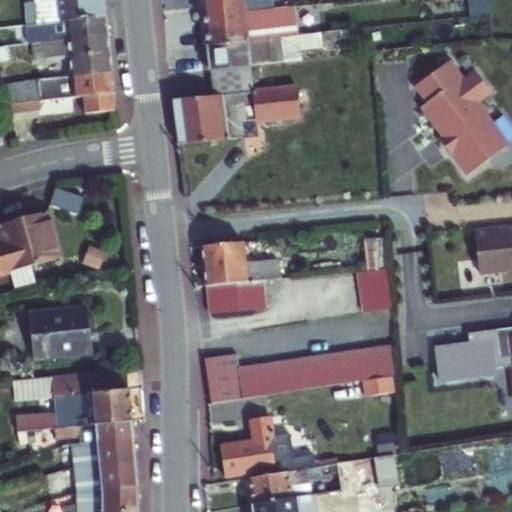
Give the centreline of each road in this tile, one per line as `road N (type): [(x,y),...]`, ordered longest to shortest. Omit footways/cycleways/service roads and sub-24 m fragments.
road 1 (tertiary): [(153,149),(174,354),(175,511)]
road 2 (residential): [(0,177),(153,149)]
road 3 (tertiary): [(136,0),(153,149)]
